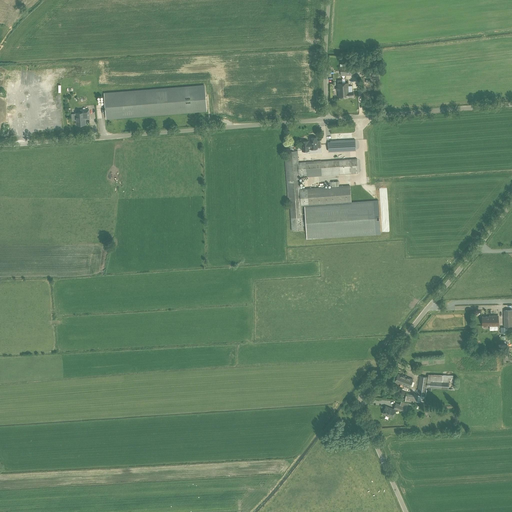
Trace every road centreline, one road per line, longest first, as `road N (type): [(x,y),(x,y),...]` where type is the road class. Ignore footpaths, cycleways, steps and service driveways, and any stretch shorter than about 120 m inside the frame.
road 1 (unclassified): [(405,511),(360,397),(511,203)]
road 2 (unclassified): [(0,144),(326,119)]
road 3 (unclassified): [(326,119),(511,105)]
